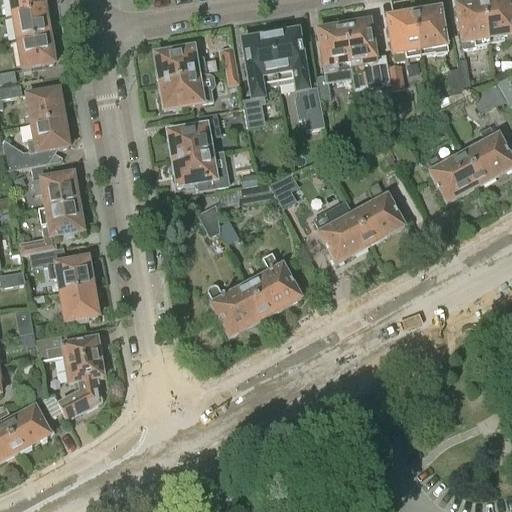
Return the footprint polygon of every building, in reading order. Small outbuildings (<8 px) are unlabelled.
[(43,0),(8,0),(12,21),(44,15),(42,2),(43,0)] [(493,0),(480,3),(488,49),(511,45),(511,24),(508,1),(496,3),(493,0)] [(462,54),(488,49),(480,3),(469,5),(466,8),(455,10),(462,54)] [(424,12),(412,14),(420,60),(446,56),(439,12),(427,14),(424,12)] [(406,63),(420,60),(412,14),(400,16),(397,19),(385,21),(393,67),(406,65),(406,63)] [(12,21),(16,46),(51,39),(50,29),(46,28),(44,15),(12,21)] [(341,27),(350,73),(375,69),(368,25),(356,27),(353,25),(341,27)] [(352,84),(350,73),(341,27),(329,29),(326,32),(316,34),(324,81),(315,82),(316,93),(317,93),(319,105),(329,103),(327,88),(352,84)] [(281,35),(268,37),(276,79),(292,76),(296,101),(294,102),(298,125),(303,124),(305,136),(323,133),(319,105),(317,93),(316,93),(307,95),(297,35),(285,37),(281,35)] [(259,81),(276,79),(268,37),(258,39),(255,42),(241,44),(251,103),(241,104),(246,133),(264,130),(260,109),(265,108),(264,101),(262,102),(259,81)] [(53,48),(51,39),(16,46),(21,74),(53,68),(50,51),(53,48)] [(158,87),(196,81),(205,79),(202,63),(199,63),(198,51),(153,59),(156,74),(154,75),(156,83),(158,84),(158,87)] [(225,76),(236,74),(232,51),(218,54),(220,62),(222,61),(225,76)] [(457,73),(461,98),(461,99),(469,97),(469,93),(470,93),(466,63),(456,65),(457,73)] [(385,72),(390,97),(404,95),(400,70),(385,72)] [(462,103),(461,99),(461,98),(457,73),(445,75),(450,100),(438,105),(440,112),(462,103)] [(236,74),(225,76),(227,90),(238,88),(236,74)] [(0,88),(15,86),(13,75),(0,76),(0,88)] [(511,77),(495,85),(509,113),(511,111),(511,77)] [(205,79),(196,81),(158,87),(159,90),(157,91),(158,99),(160,100),(163,115),(213,106),(211,95),(215,91),(214,81),(209,78),(205,79)] [(493,86),(470,96),(479,116),(502,105),(493,86)] [(18,101),(16,88),(0,90),(0,103),(1,103),(18,101)] [(25,99),(30,129),(66,122),(64,113),(61,112),(58,94),(25,99)] [(210,158),(207,142),(212,141),(210,129),(213,127),(226,124),(225,115),(195,120),(197,131),(166,136),(169,151),(167,152),(168,161),(171,161),(171,165),(210,158)] [(68,132),(66,122),(30,129),(33,144),(26,145),(28,156),(22,157),(4,145),(1,150),(5,177),(48,169),(57,154),(67,152),(64,135),(68,132)] [(485,146),(461,159),(478,190),(511,171),(511,168),(497,140),(494,141),(489,131),(479,136),(485,146)] [(403,144),(390,150),(401,170),(414,164),(403,144)] [(368,149),(358,153),(361,160),(371,156),(368,149)] [(397,172),(386,151),(374,158),(385,179),(397,172)] [(221,156),(210,158),(171,165),(171,168),(170,170),(171,177),(173,178),(175,192),(196,188),(197,196),(226,191),(221,156)] [(446,208),(478,190),(461,159),(441,170),(435,160),(425,166),(431,176),(429,177),(446,208)] [(293,177),(268,189),(275,202),(274,202),(279,214),(295,206),(293,203),(289,195),(298,191),(293,177)] [(38,214),(80,206),(78,197),(75,196),(72,178),(32,185),(34,200),(40,200),(42,213),(38,214)] [(254,180),(239,182),(241,193),(256,191),(254,180)] [(238,209),(274,202),(275,202),(268,189),(256,191),(241,193),(236,194),(238,209)] [(385,201),(352,219),(368,250),(402,231),(385,201)] [(81,216),(80,206),(38,214),(42,243),(17,247),(20,260),(51,255),(49,242),(82,236),(79,219),(81,216)] [(214,211),(197,220),(209,242),(218,237),(214,211)] [(334,268),(368,250),(352,219),(318,238),(334,268)] [(219,230),(228,247),(239,241),(230,224),(219,230)] [(268,277),(244,290),(262,323),(299,303),(281,270),(278,271),(272,260),(269,259),(263,262),(262,266),(268,277)] [(54,268),(59,297),(94,290),(93,281),(89,280),(86,262),(54,268)] [(0,292),(25,289),(22,276),(0,279),(0,292)] [(228,342),(262,323),(244,290),(223,301),(217,290),(214,289),(208,293),(207,296),(213,307),(210,309),(228,342)] [(96,301),(94,290),(59,297),(64,327),(96,321),(93,303),(96,301)] [(30,307),(42,305),(41,298),(29,300),(30,307)] [(18,341),(32,338),(30,327),(16,330),(18,341)] [(48,330),(36,331),(37,342),(49,340),(48,330)] [(35,355),(32,338),(18,341),(18,345),(22,344),(25,357),(35,355)] [(40,366),(47,365),(63,362),(67,388),(77,386),(95,383),(102,382),(95,343),(62,349),(61,340),(36,345),(40,366)] [(215,366),(214,356),(201,357),(203,367),(215,366)] [(99,407),(95,383),(77,386),(79,397),(58,409),(57,409),(66,425),(99,407)] [(30,389),(33,405),(44,403),(41,387),(30,389)] [(1,429),(17,458),(48,441),(48,439),(52,434),(47,425),(40,425),(33,412),(1,429)] [(0,466),(17,458),(1,429),(0,429),(0,466)]
